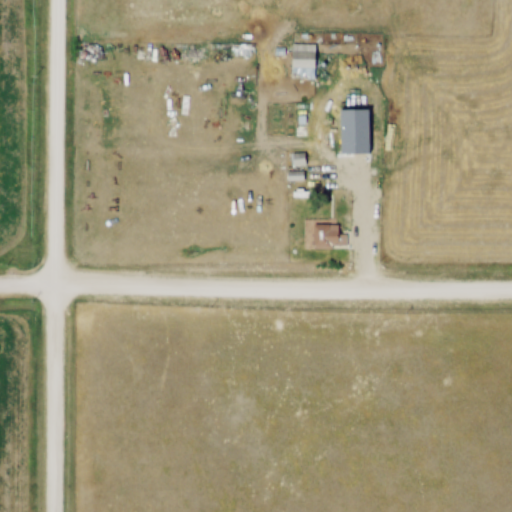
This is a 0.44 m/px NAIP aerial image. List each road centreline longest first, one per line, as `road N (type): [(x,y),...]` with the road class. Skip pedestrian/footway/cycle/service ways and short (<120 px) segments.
road 1 (residential): [(0,285),(511,294)]
road 2 (residential): [(51,511),(54,0)]
